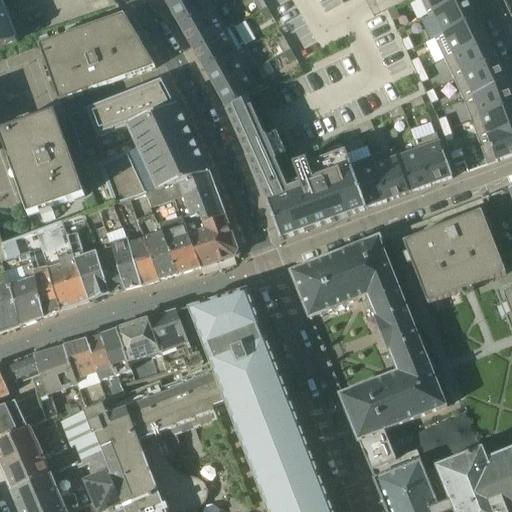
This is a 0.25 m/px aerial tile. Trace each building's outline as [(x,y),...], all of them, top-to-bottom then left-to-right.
[(0,0),(0,47),(17,42),(0,0)] [(207,0),(178,0),(169,5),(181,27),(213,9),(207,0)] [(256,0),(254,2),(257,7),(260,12),(267,8),(261,0),(256,0)] [(427,0),(434,14),(464,0),(427,0)] [(464,0),(434,14),(438,23),(444,35),(477,19),(467,0),(464,0)] [(390,16),(392,19),(399,18),(398,18),(394,7),(387,10),(390,16)] [(267,8),(260,12),(263,17),(266,22),(272,18),(267,8)] [(213,9),(181,27),(193,49),(225,31),(213,9)] [(125,17),(40,47),(0,61),(0,198),(20,191),(29,218),(86,198),(76,170),(83,167),(78,153),(77,153),(77,154),(72,156),(68,143),(66,144),(56,115),(60,104),(89,94),(90,97),(103,92),(103,91),(115,86),(114,85),(156,70),(156,69),(125,17)] [(477,19),(444,35),(448,45),(454,56),(487,40),(477,20),(477,19)] [(193,49),(206,71),(238,53),(225,31),(193,49)] [(404,47),(407,51),(414,49),(412,48),(409,38),(402,42),(404,47)] [(284,40),(278,44),(280,49),(284,54),(290,50),(284,41),(284,40)] [(487,40),(454,56),(458,66),(463,77),(497,61),(487,40)] [(290,50),(284,54),(286,59),(289,64),(295,61),(296,60),(290,51),(290,50)] [(249,73),(238,53),(206,71),(217,91),(249,73)] [(414,68),(416,72),(423,70),(422,69),(418,59),(418,61),(411,63),(414,68)] [(497,61),(463,77),(473,97),(507,82),(497,61)] [(418,78),(421,83),(428,80),(427,80),(423,70),(423,71),(416,73),(418,78)] [(249,99),(260,93),(249,73),(217,91),(228,111),(249,99)] [(116,208),(147,196),(209,174),(194,142),(199,140),(192,125),(187,127),(178,107),(177,107),(176,104),(175,104),(164,83),(164,82),(163,80),(162,80),(84,111),(85,112),(87,112),(97,140),(129,128),(139,150),(130,154),(129,153),(100,166),(116,208)] [(511,94),(507,82),(473,97),(478,109),(481,118),(511,106),(511,94)] [(275,89),(263,94),(266,101),(267,101),(271,99),(278,96),(274,90),(275,89)] [(428,98),(431,104),(438,101),(433,91),(433,92),(426,94),(428,98)] [(263,94),(250,101),(253,108),(262,103),(266,101),(263,94)] [(278,96),(271,99),(273,106),(276,110),(282,107),(283,107),(277,97),(278,96)] [(421,98),(411,103),(412,105),(414,110),(423,105),(424,105),(421,99),(421,98)] [(259,121),(255,114),(253,108),(250,101),(249,99),(228,111),(282,240),(365,211),(353,175),(345,155),(314,166),(318,176),(312,178),(307,162),(294,167),(295,168),(282,173),(259,121)] [(262,103),(253,108),(255,114),(265,110),(266,110),(262,104),(262,103)] [(511,106),(481,118),(485,129),(489,140),(511,131),(511,106)] [(401,107),(390,112),(392,115),(393,119),(403,114),(404,114),(400,108),(401,107)] [(265,110),(255,114),(259,121),(268,116),(269,117),(265,111),(265,110)] [(440,126),(442,132),(449,129),(448,128),(445,118),(445,119),(439,121),(440,126)] [(370,122),(359,127),(363,134),(372,129),(373,129),(369,122),(370,122)] [(359,127),(349,132),(351,135),(352,139),(363,134),(359,127)] [(444,137),(446,142),(453,140),(452,139),(449,129),(449,130),(442,132),(444,137)] [(511,131),(489,140),(492,150),(497,163),(511,157),(511,131)] [(444,156),(443,156),(439,144),(418,152),(430,187),(453,179),(444,156)] [(461,150),(451,155),(452,157),(453,161),(462,156),(464,157),(461,151),(461,150)] [(430,187),(418,152),(396,159),(409,195),(430,187)] [(375,167),(388,203),(409,195),(396,159),(375,167)] [(388,203),(375,167),(353,175),(365,211),(388,203)] [(214,188),(209,174),(147,196),(153,210),(185,198),(214,188)] [(225,217),(214,188),(185,198),(193,219),(200,217),(202,225),(225,217)] [(185,198),(153,210),(147,196),(116,208),(114,203),(107,206),(107,207),(100,210),(104,222),(106,230),(108,236),(124,231),(130,246),(146,241),(146,242),(163,236),(160,229),(183,223),(193,219),(185,198)] [(426,237),(425,236),(404,244),(429,306),(491,282),(507,276),(482,213),(461,222),(461,223),(462,222),(464,227),(427,242),(425,237),(426,237)] [(78,237),(92,232),(86,216),(62,224),(68,241),(78,237)] [(238,252),(225,217),(202,225),(200,217),(193,219),(183,223),(201,269),(235,258),(238,252)] [(183,223),(160,229),(163,236),(164,236),(179,276),(201,269),(183,223)] [(32,255),(30,256),(45,320),(90,304),(62,224),(17,241),(23,257),(31,254),(32,255)] [(113,252),(108,236),(106,230),(97,233),(101,244),(100,244),(101,249),(106,247),(108,250),(97,254),(110,297),(126,292),(113,252)] [(130,246),(124,231),(108,236),(113,252),(126,292),(142,288),(130,246)] [(2,246),(4,246),(0,235),(0,265),(3,264),(9,262),(2,246)] [(146,242),(160,282),(179,276),(164,236),(163,236),(146,242)] [(68,241),(90,304),(110,297),(97,254),(96,254),(96,255),(85,258),(78,237),(68,241)] [(371,386),(344,397),(342,398),(360,443),(385,433),(438,412),(439,416),(445,414),(444,412),(447,410),(446,409),(448,408),(411,317),(395,277),(380,240),(293,275),(311,320),(345,307),(369,298),(378,320),(377,321),(381,330),(380,331),(385,343),(386,342),(390,352),(399,375),(371,386)] [(23,258),(23,257),(17,241),(4,246),(2,246),(9,262),(23,258)] [(146,241),(130,246),(142,288),(160,282),(146,242),(146,241)] [(45,320),(30,256),(32,255),(31,254),(23,257),(23,258),(9,262),(3,264),(22,328),(45,320)] [(0,336),(22,328),(3,264),(0,265),(0,336)] [(511,332),(511,288),(496,295),(511,332)] [(334,511),(250,295),(249,291),(195,308),(202,332),(203,335),(194,343),(196,349),(197,350),(203,364),(209,362),(212,370),(225,403),(228,410),(257,484),(266,509),(267,511),(334,511)] [(191,351),(196,349),(194,343),(203,335),(202,332),(195,308),(176,314),(191,351)] [(176,314),(150,323),(162,358),(160,359),(166,376),(203,364),(197,350),(196,349),(191,351),(176,314)] [(137,385),(159,379),(153,361),(160,359),(162,358),(150,323),(119,332),(137,385)] [(123,390),(137,385),(119,332),(103,337),(122,388),(123,390)] [(107,382),(115,402),(126,397),(123,390),(122,388),(103,337),(87,342),(99,375),(95,376),(99,386),(107,382)] [(87,342),(65,349),(78,383),(77,384),(78,387),(87,414),(115,403),(115,402),(107,382),(99,386),(95,376),(96,376),(99,375),(87,342)] [(51,398),(78,387),(77,384),(78,383),(65,349),(35,358),(50,398),(51,398)] [(51,398),(50,398),(35,358),(4,369),(12,388),(33,380),(38,395),(42,407),(49,422),(59,418),(52,401),(51,398)] [(17,404),(38,395),(33,380),(12,388),(4,369),(0,370),(0,410),(14,405),(17,404)] [(197,511),(196,510),(202,508),(205,505),(208,500),(208,497),(207,490),(205,485),(203,483),(200,481),(188,477),(182,475),(170,465),(180,444),(177,437),(202,428),(202,427),(218,421),(217,419),(220,418),(216,407),(225,403),(212,370),(162,389),(160,384),(126,397),(115,402),(115,403),(87,414),(102,453),(100,454),(106,469),(104,470),(106,474),(109,472),(122,505),(122,506),(105,511),(197,511)] [(42,407),(41,407),(30,412),(32,417),(25,420),(17,404),(14,405),(0,410),(0,441),(29,429),(30,430),(49,422),(42,407)] [(29,429),(0,441),(0,462),(12,491),(50,475),(44,462),(67,453),(63,442),(49,448),(46,442),(37,446),(30,430),(29,429)] [(511,511),(511,450),(488,461),(483,449),(436,468),(449,502),(439,506),(418,452),(397,460),(389,440),(388,441),(385,433),(360,443),(361,446),(362,446),(364,451),(363,451),(375,481),(374,481),(383,503),(382,505),(383,506),(384,506),(386,511),(511,511)] [(105,511),(122,505),(109,472),(106,474),(84,483),(94,505),(75,511),(65,511),(50,475),(12,491),(21,511),(105,511)]
